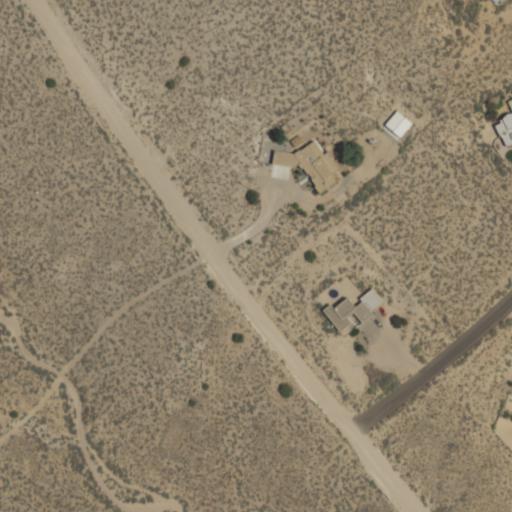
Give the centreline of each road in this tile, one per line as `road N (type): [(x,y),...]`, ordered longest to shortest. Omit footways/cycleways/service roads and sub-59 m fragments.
road 1 (residential): [(414,511),(296,368),(35,0)]
road 2 (residential): [(351,430),(511,297)]
